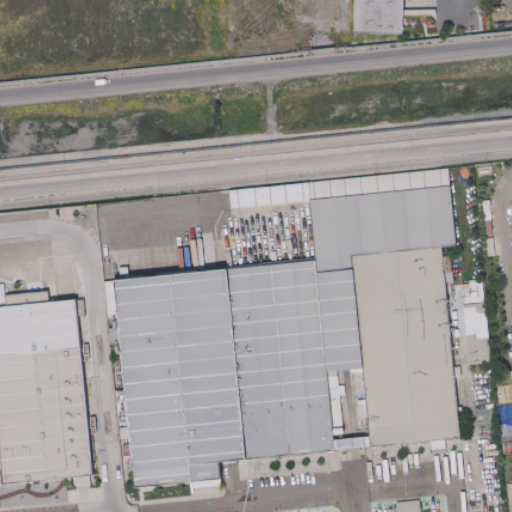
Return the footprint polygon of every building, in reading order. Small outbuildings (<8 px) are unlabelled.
[(406,0),(357,0),(356,33),(406,34),(406,0)] [(326,362),(363,359),(352,252),(442,244),(458,242),(449,175),(309,191),(317,252),(326,362)] [(228,190),(308,182),(310,200),(230,208),(230,205),(228,190)] [(218,191),(228,190),(230,205),(220,206),(218,191)] [(491,220),(484,221),(482,201),(489,200),(491,220)] [(491,220),(492,234),(486,235),(484,221),(491,220)] [(493,237),(494,256),(487,257),(485,238),(493,237)] [(352,252),(442,244),(461,431),(371,439),(363,359),(352,252)] [(134,482),(115,268),(317,252),(326,362),(333,446),(221,458),(224,476),(134,482)] [(469,284),(468,280),(482,279),(484,303),(471,304),(469,289),(469,284)] [(469,289),(471,304),(463,305),(461,290),(469,289)] [(4,296),(47,291),(48,302),(5,306),(4,296)] [(85,315),(84,315),(77,316),(75,300),(83,299),(85,315)] [(484,303),(485,303),(486,313),(485,313),(479,314),(478,312),(475,313),(474,307),(462,308),(462,305),(463,305),(471,304),(484,303)] [(3,484),(0,456),(0,315),(75,306),(94,473),(3,484)] [(462,308),(474,307),(475,313),(478,312),(479,314),(485,313),(486,313),(488,337),(487,337),(476,339),(475,333),(465,335),(462,308)] [(112,344),(121,343),(121,328),(111,328),(112,344)] [(465,335),(475,333),(476,339),(487,337),(488,337),(491,362),(468,365),(465,335)] [(350,369),(350,373),(352,393),(362,392),(363,399),(365,399),(357,400),(357,405),(357,406),(356,406),(357,418),(364,417),(365,422),(367,422),(369,437),(333,440),(332,435),(343,434),(343,427),(342,427),(339,395),(345,395),(344,385),(338,386),(337,376),(337,371),(350,369)] [(350,373),(362,372),(364,392),(362,392),(352,393),(350,373)] [(365,405),(365,406),(367,417),(364,417),(357,418),(356,406),(357,406),(365,405)] [(332,428),(342,427),(343,427),(343,434),(332,435),(332,428)] [(369,437),(369,446),(334,450),(333,440),(369,437)] [(445,439),(446,448),(430,450),(429,441),(445,439)] [(89,476),(90,484),(75,485),(74,478),(89,476)] [(420,511),(396,511),(395,502),(419,500),(420,511)]
